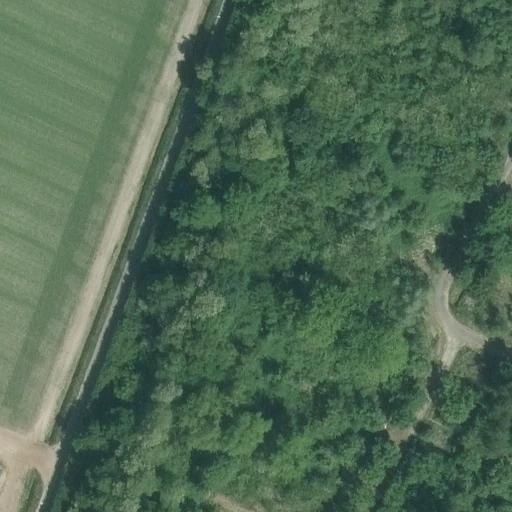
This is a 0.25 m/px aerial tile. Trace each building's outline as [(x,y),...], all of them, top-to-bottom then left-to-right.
[(172,37),(180,16),(139,0),(118,0),(116,7),(133,14),(131,20),(172,37)] [(380,30),(393,4),(384,0),(380,0),(379,4),(371,0),(342,0),(325,35),(340,42),(352,17),(380,30)] [(426,0),(423,6),(437,14),(444,0),(426,0)] [(481,38),(503,1),(501,0),(479,0),(469,19),(476,23),(471,32),(481,38)] [(446,49),(460,58),(471,40),(457,31),(446,49)] [(511,41),(501,36),(496,48),(511,55),(511,41)] [(156,39),(149,46),(155,52),(150,56),(158,64),(170,52),(156,39)] [(503,104),(511,89),(511,73),(468,48),(443,91),(471,108),(481,91),(503,104)] [(387,98),(367,151),(385,158),(405,105),(387,98)] [(417,119),(414,135),(429,138),(432,122),(417,119)] [(335,136),(362,146),(368,130),(341,120),(335,136)] [(434,181),(451,140),(441,135),(433,154),(423,150),(413,172),(434,181)] [(305,147),(328,151),(330,141),(307,137),(305,147)] [(405,151),(418,155),(422,143),(409,139),(405,151)] [(471,180),(459,174),(451,191),(477,203),(494,167),(480,161),(471,180)] [(357,187),(348,208),(363,215),(373,194),(357,187)] [(426,242),(438,214),(410,202),(398,231),(426,242)] [(236,235),(228,250),(243,258),(251,243),(236,235)] [(268,269),(325,297),(344,258),(304,238),(292,261),(276,253),(268,269)] [(499,308),(511,278),(500,272),(487,303),(499,308)] [(352,314),(366,321),(383,285),(369,278),(352,314)] [(332,308),(353,309),(354,288),(333,287),(332,308)] [(373,336),(402,348),(424,294),(412,289),(407,302),(390,295),(373,336)] [(273,340),(292,302),(281,296),(261,334),(273,340)] [(310,357),(325,325),(314,319),(299,352),(310,357)] [(347,341),(331,374),(343,379),(359,346),(347,341)] [(510,395),(511,391),(511,379),(479,365),(473,379),(510,395)] [(385,368),(368,398),(380,404),(396,375),(385,368)] [(452,412),(446,425),(483,442),(489,428),(452,412)] [(198,418),(186,451),(199,456),(211,423),(198,418)] [(320,423),(305,452),(316,458),(331,429),(320,423)] [(364,438),(356,455),(347,451),(337,472),(361,483),(379,444),(364,438)] [(249,452),(234,482),(246,488),(261,457),(249,452)] [(433,479),(445,485),(437,503),(456,511),(457,511),(473,478),(441,463),(433,479)] [(298,511),(317,477),(305,470),(282,511),(298,511)] [(496,483),(511,488),(511,474),(500,470),(496,483)] [(323,479),(316,492),(329,500),(336,486),(323,479)] [(429,511),(401,498),(393,511),(429,511)]
